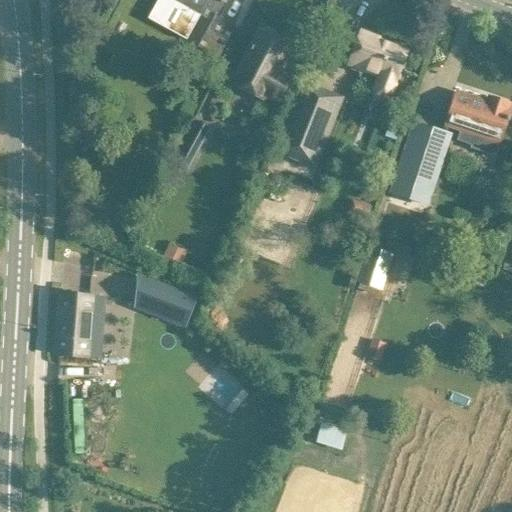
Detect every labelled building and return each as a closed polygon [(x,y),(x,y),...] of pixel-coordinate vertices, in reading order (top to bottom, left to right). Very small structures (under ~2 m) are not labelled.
[(129,0),(122,15),(140,24),(149,7),(135,0),(129,0)] [(219,0),(224,2),(225,0),(173,0),(198,13),(205,0),(219,0)] [(204,11),(187,44),(219,61),(237,30),(204,11)] [(278,103),(281,96),(291,78),(276,71),(289,46),(260,31),(252,47),(251,46),(249,50),(250,51),(232,85),(264,101),(266,97),(278,103)] [(346,66),(376,77),(372,91),(374,98),(386,103),(392,100),(398,86),(396,82),(408,52),(378,41),(379,38),(360,31),(346,66)] [(273,151),(315,168),(342,99),(300,83),(273,151)] [(446,123),(462,129),(456,141),(471,145),(470,149),(489,154),(491,154),(494,154),(495,151),(509,111),(507,110),(509,104),(494,100),(492,105),(456,93),(446,123)] [(379,213),(417,226),(449,135),(411,121),(379,213)] [(195,123),(186,141),(200,148),(209,130),(195,123)] [(351,198),(345,214),(365,221),(370,206),(351,198)] [(499,265),(510,233),(497,229),(486,261),(499,265)] [(368,246),(357,284),(381,291),(392,253),(368,246)] [(511,273),(511,247),(507,246),(503,261),(504,262),(502,270),(511,273)] [(169,247),(163,261),(179,268),(185,254),(169,247)] [(195,299),(137,277),(135,307),(185,326),(195,299)] [(61,295),(57,355),(77,356),(89,357),(90,338),(102,339),(105,298),(61,295)] [(354,354),(368,358),(374,340),(360,336),(354,354)] [(198,374),(207,352),(187,344),(178,366),(198,374)]
